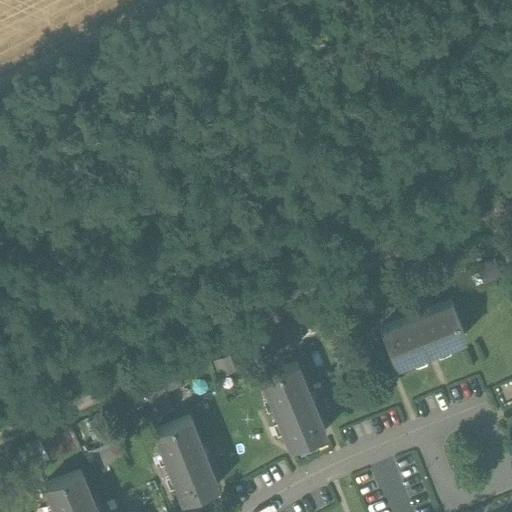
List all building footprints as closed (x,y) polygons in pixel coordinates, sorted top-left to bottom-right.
[(476,267),(483,286),(502,278),(494,260),(476,267)] [(449,303),(382,331),(396,366),(463,339),(449,303)] [(294,321),(267,333),(276,353),(303,341),(294,321)] [(297,365),(263,379),(290,446),(325,433),(297,365)] [(191,418),(155,432),(183,501),(219,485),(191,418)] [(64,427),(48,437),(60,457),(77,447),(64,427)] [(98,468),(123,461),(118,442),(93,449),(98,468)] [(97,511),(82,472),(48,486),(58,511),(97,511)]
